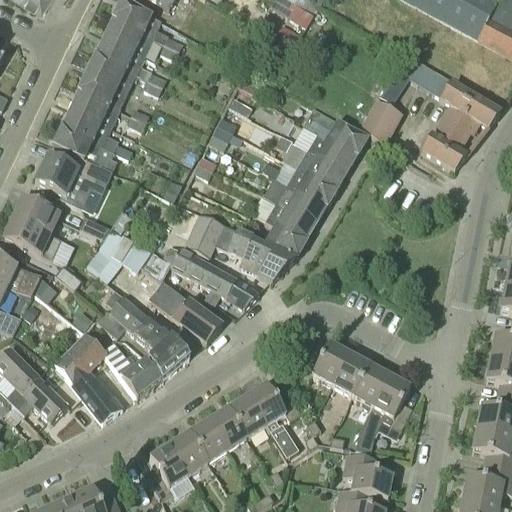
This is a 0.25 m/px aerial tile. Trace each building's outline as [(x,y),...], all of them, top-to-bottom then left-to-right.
[(167,0),(142,0),(169,15),(175,4),(167,0)] [(276,0),(291,8),(311,20),(323,0),(276,0)] [(511,6),(500,1),(498,4),(491,0),(395,0),(477,46),(511,64),(511,6)] [(111,24),(151,46),(160,28),(120,5),(111,24)] [(311,20),(291,8),(287,14),(308,26),(311,20)] [(103,43),(144,64),(152,47),(151,46),(111,24),(111,25),(112,25),(103,43)] [(272,45),(289,55),(298,41),(280,31),(272,45)] [(136,82),(144,64),(103,43),(95,60),(94,60),(94,61),(136,82)] [(166,44),(163,52),(177,59),(181,51),(166,44)] [(277,49),(269,61),(278,67),(286,55),(277,49)] [(177,59),(163,52),(159,59),(174,67),(177,59)] [(94,61),(85,79),(126,99),(134,82),(135,82),(136,82),(94,61)] [(499,120),(429,77),(404,61),(394,78),(454,115),(436,145),(429,141),(419,156),(454,177),(465,163),(453,155),(465,136),(471,140),(478,129),(486,134),(487,135),(499,120)] [(245,76),(241,86),(237,94),(251,101),(260,105),(269,89),(245,76)] [(126,99),(85,79),(77,97),(119,118),(119,117),(118,116),(126,99)] [(164,87),(150,80),(146,88),(161,95),(164,87)] [(161,95),(146,88),(143,95),(157,102),(161,95)] [(119,118),(77,97),(77,98),(69,115),(110,135),(119,118)] [(365,123),(388,137),(397,121),(374,108),(365,123)] [(241,109),(236,117),(246,123),(251,114),(241,109)] [(356,164),(367,146),(313,112),(301,131),(316,140),(355,163),(356,164)] [(241,121),(227,113),(216,133),(231,140),(237,128),(246,133),(250,126),(241,121)] [(60,133),(101,153),(106,144),(110,135),(69,115),(61,133),(60,133)] [(130,123),(144,130),(148,122),(133,116),(130,123)] [(144,130),(130,123),(126,131),(141,138),(144,130)] [(356,138),(378,152),(388,137),(365,123),(356,138)] [(110,165),(113,159),(112,159),(101,153),(60,133),(51,152),(76,164),(76,163),(111,180),(116,168),(110,165)] [(216,133),(213,141),(208,149),(222,157),(227,147),(231,140),(216,133)] [(279,140),(273,151),(285,157),(291,146),(279,140)] [(306,157),(345,180),(355,163),(316,140),(306,157)] [(131,158),(116,151),(112,159),(113,159),(127,166),(131,158)] [(335,196),(345,180),(306,157),(295,175),(335,196)] [(101,202),(111,180),(76,163),(76,164),(71,174),(46,162),(33,188),(60,201),(58,206),(81,216),(76,213),(85,194),(101,202)] [(193,179),(207,186),(215,171),(201,163),(193,179)] [(285,192),(325,214),(326,214),(337,197),(335,196),(295,175),(285,192)] [(172,209),(179,195),(180,192),(170,187),(162,203),(172,209)] [(315,231),(325,214),(285,192),(275,210),(315,231)] [(49,242),(59,221),(23,204),(20,209),(9,223),(49,242)] [(305,247),(315,231),(275,210),(264,227),(273,233),(304,248),(304,249),(305,249),(306,248),(305,247)] [(127,224),(119,219),(109,234),(118,239),(127,224)] [(3,246),(50,268),(60,247),(49,242),(9,223),(5,241),(3,246)] [(109,236),(107,235),(84,224),(79,236),(101,246),(102,247),(109,236)] [(266,252),(265,253),(219,232),(203,224),(198,237),(195,244),(241,266),(238,272),(271,290),(295,265),(266,252)] [(266,252),(295,265),(305,249),(304,249),(304,248),(273,233),(266,252)] [(147,258),(109,236),(102,247),(101,246),(96,254),(121,270),(136,279),(139,274),(148,280),(148,281),(160,290),(161,289),(160,288),(138,271),(147,258)] [(169,271),(178,258),(168,253),(159,266),(169,271)] [(159,266),(147,258),(138,271),(160,288),(168,273),(208,296),(202,306),(213,312),(219,302),(227,306),(226,307),(243,317),(257,303),(229,285),(178,258),(169,271),(159,266)] [(0,292),(6,295),(29,306),(39,284),(0,266),(0,292)] [(511,271),(508,271),(503,294),(511,295),(511,271)] [(73,298),(81,288),(61,273),(53,283),(73,298)] [(220,334),(161,289),(160,290),(147,307),(204,351),(205,351),(220,334)] [(0,337),(11,342),(20,325),(4,318),(4,319),(0,316),(0,308),(6,295),(0,292),(0,337)] [(511,319),(511,295),(503,294),(499,317),(511,319)] [(113,314),(122,305),(113,298),(105,307),(113,314)] [(115,345),(125,334),(145,353),(153,362),(145,369),(162,387),(188,365),(161,337),(159,339),(122,305),(113,314),(109,319),(105,317),(96,327),(115,345)] [(22,323),(30,328),(38,316),(30,310),(22,323)] [(71,327),(83,338),(92,327),(80,317),(71,327)] [(511,344),(494,341),(489,364),(511,368),(511,344)] [(122,416),(121,414),(120,415),(96,385),(91,388),(85,380),(102,362),(104,361),(102,359),(84,342),(53,373),(67,393),(101,431),(122,416)] [(133,378),(115,354),(112,350),(102,359),(104,361),(102,362),(103,363),(135,406),(162,387),(145,369),(133,378)] [(311,382),(331,393),(348,361),(328,350),(319,366),(308,360),(296,382),(307,388),(311,382)] [(38,384),(9,354),(0,362),(0,381),(13,395),(5,404),(22,422),(32,413),(35,416),(49,430),(66,413),(52,399),(38,384)] [(348,361),(331,393),(351,404),(368,372),(348,361)] [(505,391),(502,403),(511,405),(511,368),(489,364),(485,387),(505,391)] [(388,383),(368,372),(351,404),(371,415),(388,383)] [(400,438),(406,427),(415,432),(417,419),(412,416),(400,410),(409,394),(388,383),(371,415),(392,426),(388,432),(400,438)] [(288,428),(299,421),(285,400),(275,406),(265,391),(245,404),(264,434),(284,422),(288,428)] [(0,418),(12,431),(22,422),(5,404),(1,400),(0,400),(0,418)] [(511,405),(502,403),(500,416),(480,412),(475,435),(511,442),(511,440),(511,405)] [(245,404),(226,416),(245,446),(264,434),(245,404)] [(226,416),(207,428),(226,458),(245,446),(226,416)] [(312,442),(320,438),(313,427),(305,431),(311,441),(312,442)] [(226,458),(207,428),(187,440),(206,470),(226,458)] [(511,478),(511,456),(509,456),(511,442),(475,435),(471,458),(498,463),(495,476),(511,478)] [(168,452),(187,483),(206,470),(187,440),(168,452)] [(317,450),(312,442),(311,441),(305,445),(304,449),(308,456),(317,450)] [(342,455),(343,446),(331,444),(329,452),(342,455)] [(160,508),(171,501),(168,495),(187,483),(168,452),(148,465),(158,480),(147,487),(160,508)] [(353,485),(350,499),(368,502),(386,507),(391,483),(365,478),(368,465),(346,461),(342,483),(353,485)] [(511,495),(511,478),(495,476),(493,488),(466,483),(461,506),(493,511),(497,511),(500,499),(511,501),(511,495)] [(275,493),(282,488),(276,478),(268,482),(275,493)] [(70,504),(74,511),(113,511),(110,505),(99,511),(91,494),(70,504)] [(365,511),(366,509),(368,502),(350,499),(339,497),(338,503),(336,511),(365,511)] [(268,500),(257,507),(260,511),(265,511),(272,508),(268,500)]
